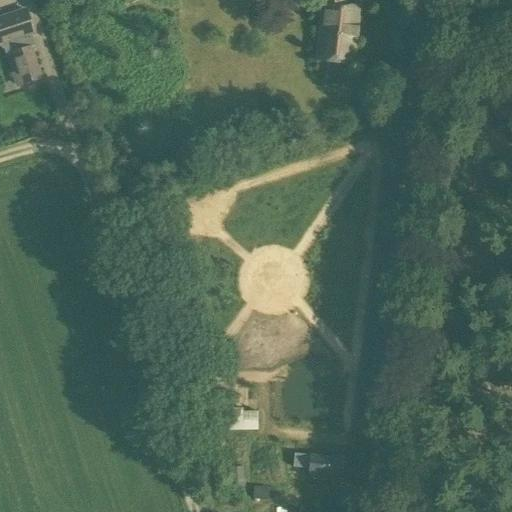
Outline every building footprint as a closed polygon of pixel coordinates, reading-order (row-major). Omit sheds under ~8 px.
[(350,64),(356,6),(346,5),(346,0),(319,0),(319,10),(322,10),(318,52),(335,54),(334,62),(350,64)] [(37,48),(33,37),(35,36),(25,9),(0,17),(0,47),(4,46),(17,86),(22,84),(23,86),(42,80),(32,49),(37,48)] [(232,395),(224,392),(217,396),(218,405),(225,408),(233,403),(232,395)] [(214,411),(215,432),(257,431),(256,410),(214,411)] [(344,458),(313,455),(312,456),(296,455),(295,469),(311,471),(310,480),(341,483),(344,458)] [(229,489),(243,488),(242,468),(228,469),(229,489)] [(268,489),(253,488),(252,501),(267,501),(268,489)]
